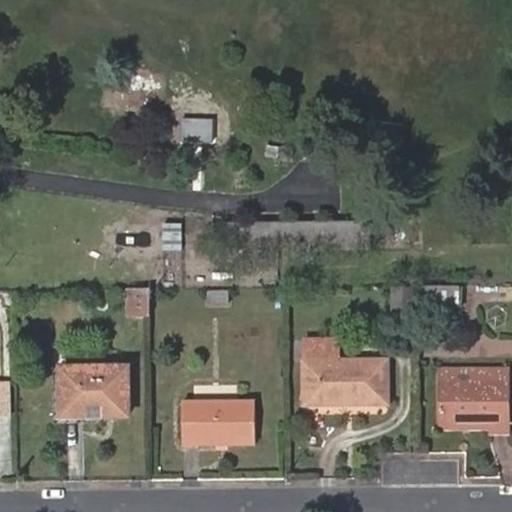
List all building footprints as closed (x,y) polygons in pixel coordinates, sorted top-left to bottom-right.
[(159,250),(180,250),(180,222),(159,222),(159,250)] [(369,249),(369,224),(248,224),(249,251),(369,249)] [(459,301),(459,286),(424,286),(424,301),(459,301)] [(150,289),(126,289),(127,314),(150,313),(150,289)] [(225,289),(206,291),(207,305),(227,302),(225,289)] [(339,340),(308,340),(308,402),(387,402),(387,360),(340,360),(339,340)] [(62,366),(54,366),(55,425),(105,425),(105,417),(63,417),(62,366)] [(130,367),(62,366),(63,417),(105,417),(130,417),(130,367)] [(442,370),(442,383),(509,383),(509,370),(442,370)] [(509,383),(442,383),(442,428),(491,429),(493,434),(509,434),(509,383)] [(0,384),(0,416),(12,417),(11,384),(0,384)] [(185,402),(186,444),(255,445),(255,402),(185,402)]
